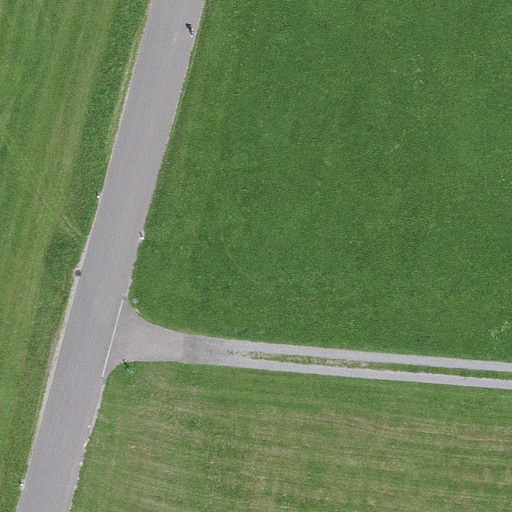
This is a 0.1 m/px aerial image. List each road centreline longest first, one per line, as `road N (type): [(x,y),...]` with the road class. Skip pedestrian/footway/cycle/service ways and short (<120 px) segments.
road 1 (tertiary): [(40,511),(176,0)]
road 2 (track): [(82,348),(511,379)]
